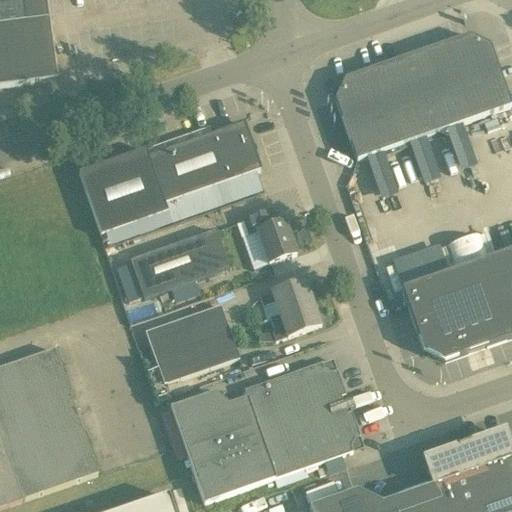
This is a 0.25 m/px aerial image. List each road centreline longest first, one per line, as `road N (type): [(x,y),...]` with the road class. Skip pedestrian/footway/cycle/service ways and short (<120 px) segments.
road 1 (unclassified): [(273,56),(402,424),(511,386)]
road 2 (unclassified): [(0,153),(273,56)]
road 3 (unclassified): [(292,50),(439,0)]
